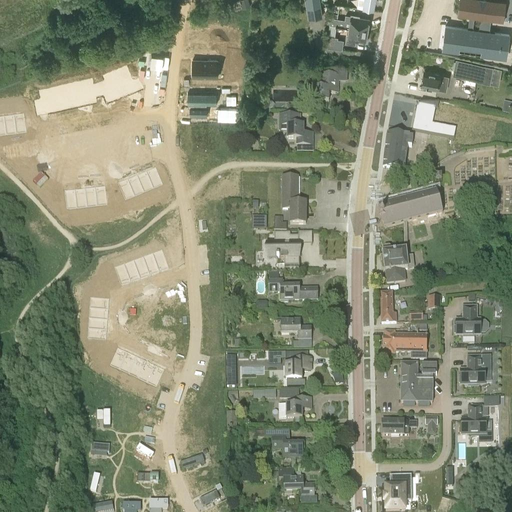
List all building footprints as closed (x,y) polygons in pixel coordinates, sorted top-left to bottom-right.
[(28,0),(23,0),(10,6),(14,14),(20,11),(25,23),(37,18),(28,0)] [(28,0),(37,18),(48,12),(42,0),(43,0),(28,0)] [(248,0),(240,0),(243,9),(250,6),(248,0)] [(319,0),(304,0),(307,19),(322,16),(319,0)] [(469,17),(468,27),(445,24),(445,26),(443,25),(440,48),(442,48),(442,50),(454,51),(504,58),(507,33),(489,30),(491,20),(503,22),(506,2),(494,0),(458,0),(457,15),(469,17)] [(0,12),(0,31),(1,33),(12,29),(5,11),(0,12)] [(334,26),(347,28),(368,32),(370,21),(369,21),(369,19),(358,17),(359,16),(349,15),(348,24),(344,24),(345,21),(336,19),(334,26)] [(368,32),(347,28),(347,32),(345,42),(355,44),(355,42),(365,43),(365,42),(367,43),(368,32)] [(337,37),(329,36),(327,49),(340,50),(341,48),(342,48),(343,40),(337,39),(337,37)] [(456,59),(452,76),(489,84),(498,85),(501,69),(493,67),(456,59)] [(192,60),(192,77),(217,78),(217,60),(192,60)] [(446,91),(449,77),(446,76),(447,75),(442,75),(442,74),(424,70),(421,87),(444,91),(446,91)] [(128,72),(116,76),(124,96),(142,89),(139,81),(132,84),(128,72)] [(109,93),(103,96),(106,104),(124,96),(116,76),(104,81),(109,93)] [(328,95),(338,95),(338,77),(322,77),(322,89),(312,89),(312,103),(328,103),(328,95)] [(92,84),(80,87),(84,106),(86,105),(96,103),(92,84)] [(80,87),(70,89),(74,108),(82,106),(84,106),(80,87)] [(70,89),(60,91),(64,110),(66,110),(74,108),(70,89)] [(60,91),(50,93),(54,112),(62,111),(64,110),(60,91)] [(41,101),(34,103),(37,116),(54,112),(50,93),(40,96),(41,101)] [(187,104),(189,104),(189,116),(207,116),(207,104),(216,104),(217,93),(187,93),(187,104)] [(511,105),(504,104),(502,114),(511,116),(511,105)] [(454,140),(456,130),(432,126),(435,109),(419,106),(416,122),(414,122),(412,132),(454,140)] [(24,113),(13,115),(16,134),(27,133),(26,128),(26,124),(25,120),(24,116),(24,113)] [(13,115),(3,116),(6,135),(16,134),(13,115)] [(303,126),(300,126),(300,117),(279,116),(279,127),(287,127),(287,140),(296,140),(296,152),(312,153),(312,135),(303,134),(303,126)] [(413,138),(387,135),(383,168),(404,171),(407,147),(411,148),(413,138)] [(156,167),(146,172),(153,190),(163,185),(156,167)] [(146,172),(136,175),(144,193),(153,190),(146,172)] [(136,175),(127,179),(134,197),(144,193),(136,175)] [(281,178),(281,210),(289,210),(289,204),(297,204),(297,178),(281,178)] [(127,179),(117,183),(118,186),(119,190),(121,194),(123,197),(124,201),(134,197),(127,179)] [(105,186),(94,188),(97,207),(107,206),(107,202),(106,197),(106,193),(106,189),(105,186)] [(94,188),(84,189),(87,208),(97,207),(94,188)] [(84,189),(74,190),(76,209),(87,208),(84,189)] [(74,190),(63,191),(66,211),(76,209),(74,190)] [(385,229),(403,224),(426,218),(427,223),(438,220),(438,218),(442,217),(435,192),(417,196),(379,207),(379,206),(377,207),(378,208),(380,215),(379,215),(381,222),(382,221),(384,228),(383,228),(383,229),(384,230),(385,230),(385,229)] [(305,204),(297,204),(289,204),(289,210),(289,225),(305,225),(305,204)] [(266,230),(266,218),(257,218),(257,230),(266,230)] [(282,225),(282,219),(274,219),(274,232),(287,232),(287,225),(282,225)] [(270,259),(274,259),(279,259),(279,257),(284,257),(284,267),(299,267),(299,237),(290,237),(290,234),(274,234),(274,244),(270,244),(270,259)] [(411,257),(406,258),(405,253),(405,251),(392,253),(392,250),(389,248),(385,248),(382,251),(382,257),(384,273),(385,273),(386,285),(405,283),(403,271),(412,270),(411,257)] [(162,250),(152,254),(159,272),(169,268),(162,250)] [(152,254),(142,258),(149,276),(159,272),(152,254)] [(142,258),(133,261),(140,279),(149,276),(142,258)] [(133,261),(123,265),(130,283),(140,279),(133,261)] [(123,265),(113,269),(115,272),(116,276),(117,280),(119,283),(120,287),(130,283),(123,265)] [(317,301),(317,289),(299,289),(299,287),(282,287),(282,282),(268,282),(269,294),(279,293),(280,301),(317,301)] [(391,295),(380,295),(381,325),(396,324),(395,316),(392,316),(391,295)] [(90,298),(89,308),(108,310),(109,299),(105,299),(101,298),(98,298),(94,298),(90,298)] [(440,298),(428,298),(428,311),(440,311),(440,298)] [(256,303),(256,310),(268,310),(268,303),(267,302),(258,302),(256,303)] [(89,308),(88,318),(108,320),(108,310),(89,308)] [(455,335),(456,335),(457,336),(464,336),(464,338),(474,338),(474,336),(480,336),(480,334),(485,334),(489,331),(488,326),(485,323),(480,323),(480,321),(477,321),(477,308),(463,308),(464,321),(456,321),(456,328),(455,328),(455,335)] [(423,323),(422,313),(409,314),(409,324),(423,323)] [(88,318),(87,329),(107,330),(108,320),(88,318)] [(297,341),(311,341),(311,329),(300,329),(300,321),(280,321),(280,335),(297,335),(297,341)] [(87,329),(87,339),(106,341),(107,330),(87,329)] [(394,336),(394,334),(385,334),(385,340),(383,340),(382,349),(385,350),(385,355),(394,356),(394,353),(411,354),(410,361),(426,361),(427,337),(394,336)] [(110,362),(109,366),(119,370),(127,352),(117,348),(115,351),(114,355),(112,358),(110,362)] [(127,352),(119,370),(128,374),(136,356),(127,352)] [(268,354),(268,361),(294,361),(294,366),(285,366),(285,380),(285,387),(303,386),(303,380),(301,380),(301,372),(310,372),(310,360),(304,360),(304,353),(268,354)] [(136,356),(128,374),(137,378),(145,361),(136,356)] [(226,358),(227,388),(234,387),(234,383),(236,383),(235,357),(226,358)] [(481,371),(480,366),(480,358),(467,358),(467,366),(467,371),(460,371),(460,378),(459,378),(459,384),(460,384),(460,386),(468,386),(468,388),(478,388),(478,386),(484,386),(484,383),(490,383),(490,373),(484,373),(484,371),(481,371)] [(145,361),(137,378),(147,383),(155,365),(145,361)] [(155,365),(147,383),(156,387),(164,369),(155,365)] [(401,366),(400,404),(432,405),(432,379),(434,379),(435,377),(436,377),(437,366),(422,366),(422,379),(417,379),(417,366),(401,366)] [(275,399),(275,391),(253,391),(253,400),(275,399)] [(296,391),(279,391),(279,400),(280,400),(281,401),(281,405),(278,405),(278,419),(302,419),(302,411),(311,411),(311,399),(296,399),(296,391)] [(468,408),(468,419),(468,421),(461,421),(461,428),(460,428),(460,434),(461,434),(461,436),(469,436),(469,438),(479,438),(479,436),(485,436),(485,433),(491,433),(491,423),(485,423),(485,421),(481,421),(481,418),(488,418),(488,409),(499,408),(499,399),(483,399),(484,408),(481,408),(468,408)] [(238,413),(227,413),(227,429),(238,429),(238,413)] [(436,427),(437,427),(437,419),(425,419),(425,426),(428,426),(428,436),(436,437),(436,427)] [(136,429),(138,430),(137,431),(137,433),(137,434),(138,436),(140,437),(141,438),(143,438),(145,437),(146,436),(147,434),(148,433),(147,431),(147,429),(145,428),(144,427),(144,425),(143,424),(142,422),(141,421),(139,421),(137,422),(136,423),(135,424),(135,426),(135,428),(136,429)] [(408,437),(408,429),(416,429),(416,423),(393,422),(382,422),(381,437),(393,437),(408,437)] [(196,439),(181,440),(182,448),(196,447),(196,439)] [(271,439),(272,451),(282,451),(282,458),(302,458),(302,444),(286,444),(286,439),(271,439)] [(92,445),(91,453),(109,455),(109,447),(92,445)] [(140,447),(137,452),(151,461),(154,456),(140,447)] [(431,459),(435,454),(430,451),(426,455),(431,459)] [(185,462),(187,470),(204,464),(202,456),(185,462)] [(303,486),(303,478),(293,478),(293,471),(278,471),(278,479),(283,479),(283,492),(300,492),(300,498),(314,498),(314,486),(303,486)] [(144,484),(158,484),(158,475),(144,475),(144,484)] [(400,487),(385,488),(385,497),(384,497),(384,503),(385,503),(386,511),(405,511),(404,488),(411,488),(411,475),(400,475),(400,487)] [(96,494),(100,477),(94,476),(90,493),(96,494)] [(216,493),(200,500),(203,508),(219,500),(216,493)]
